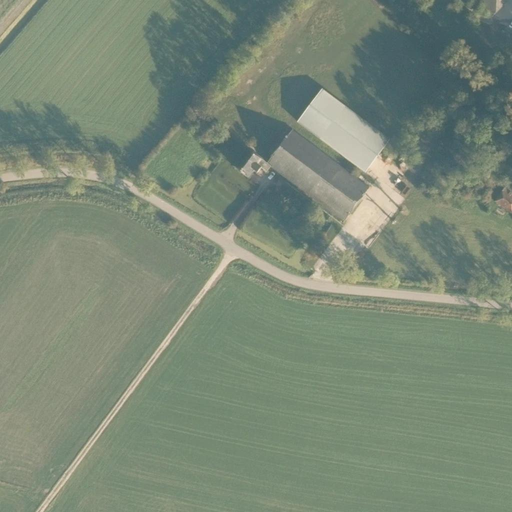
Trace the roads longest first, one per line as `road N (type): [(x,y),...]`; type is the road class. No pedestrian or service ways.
road 1 (tertiary): [(511,307),(332,294),(235,250),(151,195),(98,177),(0,179)]
road 2 (track): [(42,511),(235,250)]
